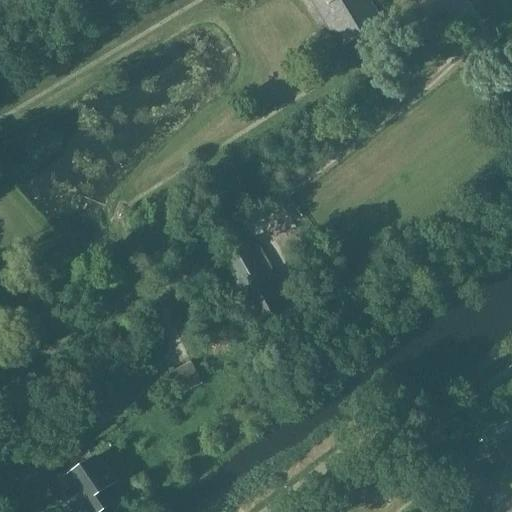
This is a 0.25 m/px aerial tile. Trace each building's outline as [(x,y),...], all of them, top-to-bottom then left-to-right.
[(312,0),(341,47),(380,24),(365,0),(312,0)] [(220,254),(243,297),(243,298),(237,302),(251,326),(282,311),(267,285),(268,285),(277,280),(254,238),(246,242),(244,242),(220,254)] [(201,383),(191,362),(169,373),(180,394),(201,383)] [(511,472),(511,435),(495,446),(511,472)] [(0,465),(11,481),(29,469),(44,459),(30,438),(0,458),(0,465)] [(95,456),(62,478),(85,511),(104,511),(104,510),(116,503),(106,490),(113,485),(95,456)] [(417,509),(418,511),(432,511),(428,503),(417,509)]
